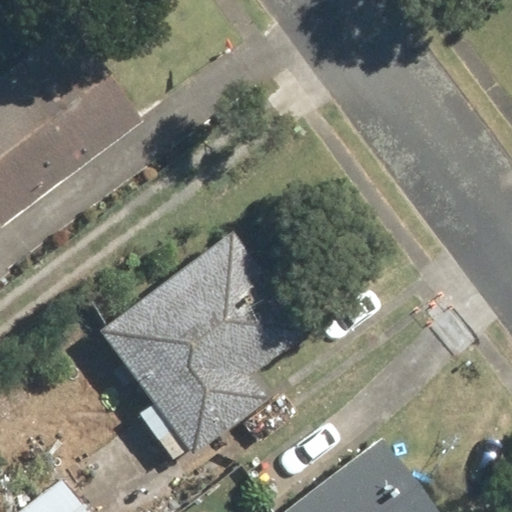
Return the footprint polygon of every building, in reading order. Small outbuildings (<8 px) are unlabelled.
[(0,233),(140,122),(64,26),(0,77),(0,233)] [(97,326),(151,403),(136,414),(172,466),(266,400),(248,373),(300,336),(228,233),(97,326)] [(114,475),(69,412),(37,434),(83,498),(114,475)] [(432,511),(375,437),(277,511),(432,511)] [(88,511),(61,475),(10,511),(88,511)]
